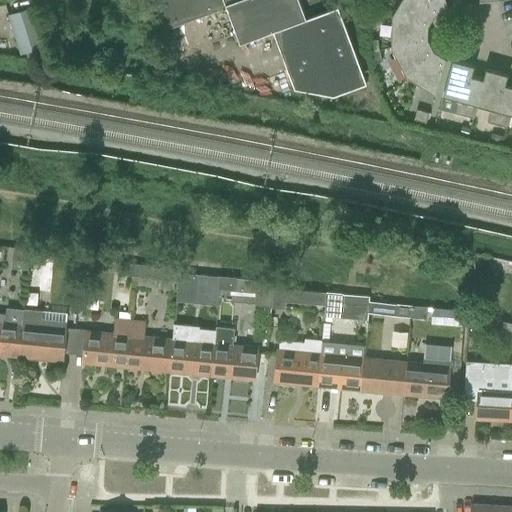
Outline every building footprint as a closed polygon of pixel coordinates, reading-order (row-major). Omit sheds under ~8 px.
[(149,0),(160,29),(224,5),(238,42),(272,30),(292,86),(334,94),(364,84),(338,8),(303,20),(295,0),(149,0)] [(421,0),(400,0),(392,15),(428,25),(435,14),(421,0)] [(421,0),(435,14),(448,7),(448,6),(445,0),(421,0)] [(32,8),(8,15),(13,30),(36,22),(32,8)] [(392,15),(391,47),(428,38),(428,25),(392,15)] [(36,22),(13,30),(17,41),(40,34),(36,22)] [(40,34),(17,41),(21,54),(44,47),(40,34)] [(391,47),(406,76),(434,50),(428,38),(391,47)] [(367,41),(369,52),(380,50),(377,39),(367,41)] [(380,50),(369,52),(371,63),(382,61),(380,50)] [(434,50),(406,76),(435,94),(436,94),(446,58),(434,50)] [(454,113),(473,118),(476,105),(483,78),(471,75),(474,64),(473,64),(473,65),(452,59),(442,96),(457,100),(454,113)] [(483,78),(476,105),(477,105),(491,109),(487,122),(506,127),(510,114),(511,105),(511,86),(505,84),(508,73),(507,73),(506,74),(486,68),(483,78)] [(414,119),(426,123),(429,112),(417,109),(414,119)] [(12,262),(11,268),(27,269),(27,264),(28,264),(30,251),(13,249),(12,262)] [(30,251),(28,264),(48,265),(49,252),(30,251)] [(117,276),(135,277),(136,265),(118,263),(117,276)] [(136,265),(135,277),(150,279),(151,266),(136,265)] [(178,273),(175,301),(193,303),(193,298),(204,299),(203,304),(217,305),(220,277),(178,273)] [(239,294),(238,301),(258,303),(258,306),(272,307),(272,306),(274,289),(274,288),(273,288),(273,282),(241,279),(240,281),(239,290),(239,294)] [(272,306),(272,307),(284,308),(285,301),(326,305),(327,294),(327,292),(274,288),(274,289),(272,306)] [(325,308),(325,316),(367,319),(369,297),(369,296),(342,294),(342,293),(327,292),(327,294),(326,305),(325,308)] [(395,305),(394,316),(410,317),(411,306),(395,305)] [(411,306),(410,317),(425,318),(426,307),(411,306)] [(0,354),(19,356),(22,323),(24,310),(7,309),(6,315),(0,314),(0,354)] [(452,309),(451,325),(462,326),(463,310),(452,309)] [(22,323),(19,356),(63,361),(63,359),(66,328),(67,319),(67,314),(24,310),(22,323)] [(474,317),(472,337),(485,338),(487,318),(474,317)] [(83,360),(83,362),(126,367),(131,320),(113,318),(112,332),(86,330),(83,360)] [(126,367),(169,371),(172,338),(143,335),(145,321),(131,320),(126,367)] [(511,323),(503,322),(500,333),(511,335),(511,323)] [(172,338),(169,371),(175,371),(212,375),(215,342),(192,340),(193,327),(173,325),(172,338)] [(215,342),(212,375),(255,379),(258,346),(233,344),(234,327),(216,326),(215,342)] [(275,381),(318,385),(322,340),(305,339),(305,342),(280,340),(279,349),(278,349),(275,381)] [(322,341),(318,385),(360,389),(363,357),(364,345),(322,341)] [(405,361),(402,394),(445,398),(450,348),(424,346),(422,362),(405,361)] [(360,389),(402,394),(405,361),(363,357),(360,389)] [(465,360),(463,394),(464,394),(477,394),(477,398),(475,418),(510,420),(511,390),(511,382),(511,367),(480,366),(480,361),(465,360)]
